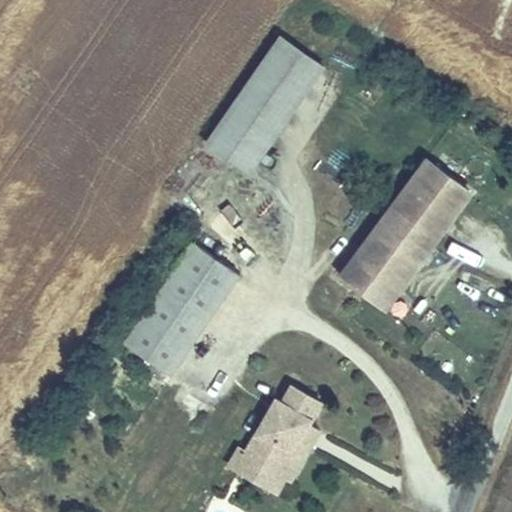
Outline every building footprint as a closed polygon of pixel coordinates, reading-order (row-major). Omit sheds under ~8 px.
[(276,35),(199,140),(245,173),(322,68),(276,35)] [(409,175),(339,271),(384,302),(450,207),(409,175)] [(237,273),(192,241),(126,334),(171,366),(237,273)] [(279,394),(247,448),(288,473),(310,438),(301,432),(309,419),(321,401),(294,384),(285,398),(279,394)] [(288,473),(247,448),(242,446),(231,465),(278,494),(288,473)]
